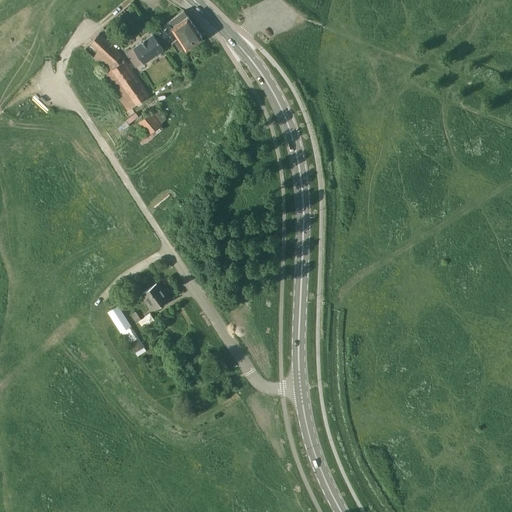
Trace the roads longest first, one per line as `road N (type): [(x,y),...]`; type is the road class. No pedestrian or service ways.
road 1 (primary): [(299,388),(302,203),(292,138),(266,81),(193,0)]
road 2 (unclassified): [(299,388),(267,388),(252,377),(62,83)]
road 3 (track): [(341,34),(511,101)]
road 4 (primary): [(340,511),(312,447),(299,388)]
